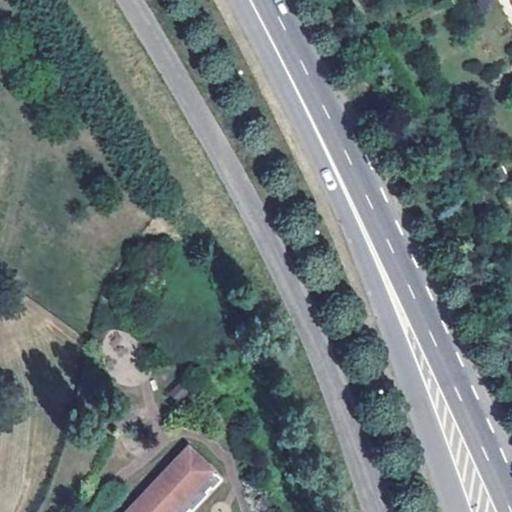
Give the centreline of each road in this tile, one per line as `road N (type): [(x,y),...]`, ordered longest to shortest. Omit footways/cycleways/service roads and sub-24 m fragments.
road 1 (unclassified): [(128,0),(264,236),(376,511)]
road 2 (primary): [(509,511),(264,0)]
road 3 (primary): [(236,0),(368,274),(451,511)]
